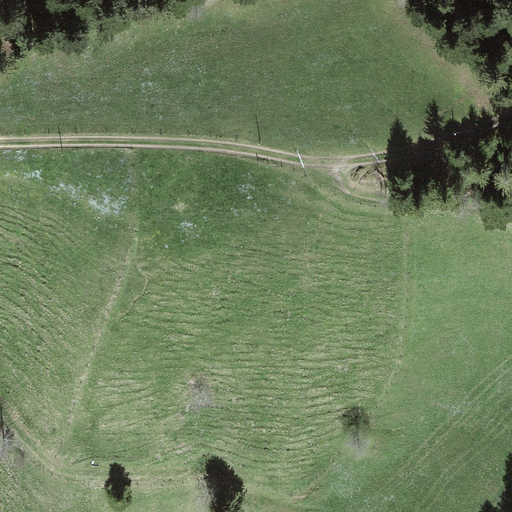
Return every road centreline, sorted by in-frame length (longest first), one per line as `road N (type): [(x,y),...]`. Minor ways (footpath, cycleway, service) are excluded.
road 1 (track): [(318,169),(227,145),(0,144)]
road 2 (track): [(511,117),(318,169)]
road 3 (track): [(318,169),(367,193),(511,210)]
